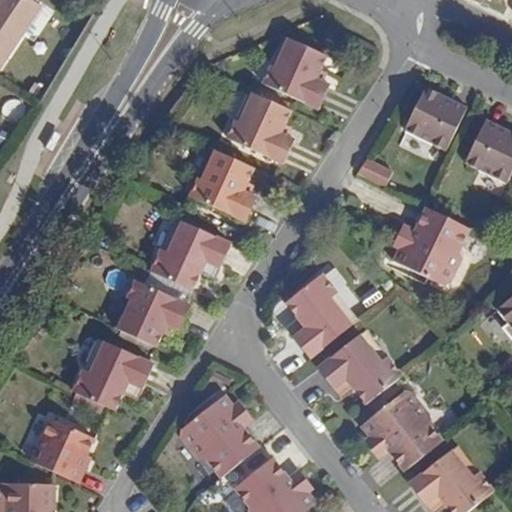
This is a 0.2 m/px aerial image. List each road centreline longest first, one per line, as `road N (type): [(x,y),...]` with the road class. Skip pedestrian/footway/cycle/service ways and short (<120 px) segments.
road 1 (secondary): [(0,317),(172,56),(226,0)]
road 2 (residential): [(413,46),(227,330)]
road 3 (secondary): [(165,0),(111,104),(0,277)]
road 4 (residential): [(227,330),(372,511)]
road 5 (residential): [(227,330),(107,507),(111,511)]
